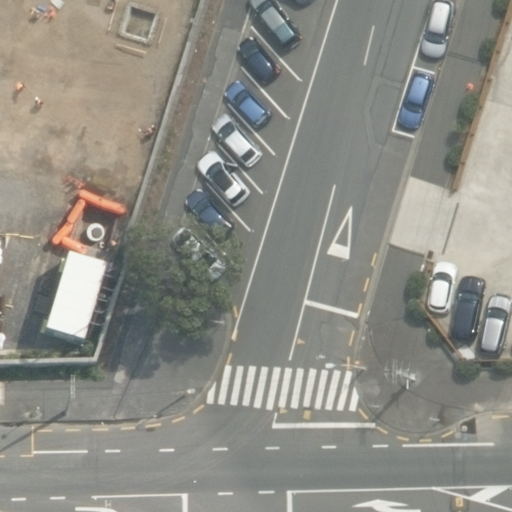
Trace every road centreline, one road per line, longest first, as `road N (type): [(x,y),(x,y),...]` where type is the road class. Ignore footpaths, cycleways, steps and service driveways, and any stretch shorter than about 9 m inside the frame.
road 1 (residential): [(244,502),(274,426),(382,0)]
road 2 (secondary): [(244,502),(511,496)]
road 3 (secondary): [(0,472),(185,502)]
